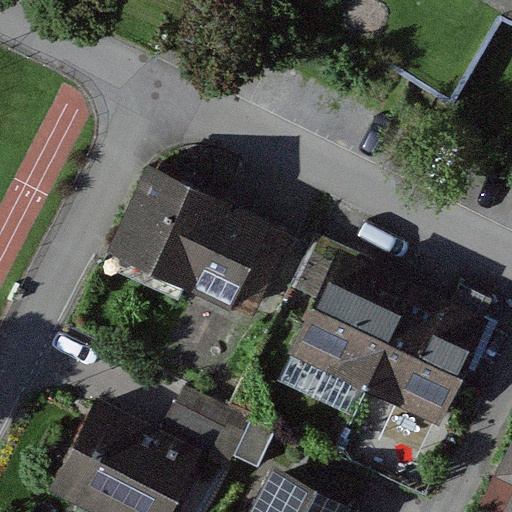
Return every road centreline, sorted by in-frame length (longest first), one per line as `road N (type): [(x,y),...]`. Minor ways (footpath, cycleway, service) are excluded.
road 1 (residential): [(156,71),(511,249)]
road 2 (residential): [(0,378),(156,71)]
road 3 (residential): [(2,0),(156,71)]
road 4 (residential): [(511,391),(454,511)]
